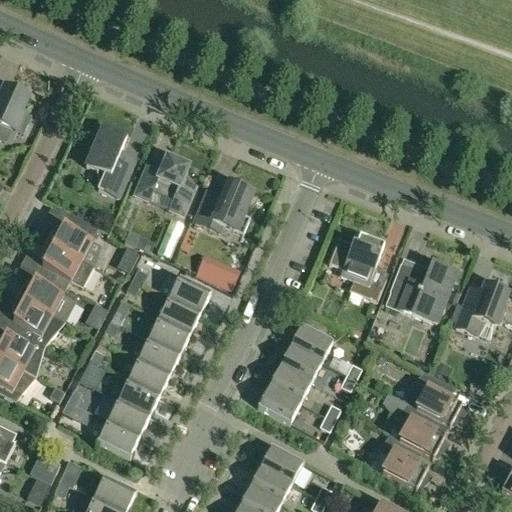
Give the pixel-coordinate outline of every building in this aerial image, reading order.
[(0,97),(0,128),(12,134),(13,133),(23,138),(31,119),(21,115),(28,100),(27,100),(29,96),(17,91),(16,95),(5,89),(1,98),(0,97)] [(93,152),(86,170),(96,174),(97,184),(101,185),(98,193),(118,201),(131,172),(118,166),(118,162),(127,139),(118,135),(110,136),(102,132),(99,138),(91,139),(93,152)] [(147,169),(134,199),(183,219),(196,190),(182,184),(189,170),(166,160),(160,175),(147,169)] [(207,195),(194,226),(222,238),(232,234),(243,239),(250,222),(243,219),(252,196),(228,186),(222,201),(207,195)] [(102,250),(92,244),(91,244),(98,231),(70,216),(60,235),(56,232),(52,236),(50,239),(48,242),(46,246),(94,272),(102,250)] [(170,224),(157,257),(170,262),(183,229),(170,224)] [(138,240),(128,236),(124,247),(134,251),(138,240)] [(348,295),(354,297),(376,306),(386,282),(373,277),(384,249),(359,239),(355,249),(338,242),(328,268),(342,273),(340,279),(353,284),(348,295)] [(82,292),(94,272),(46,246),(44,250),(42,254),(41,258),(40,262),(44,264),(38,277),(66,292),(70,286),(82,292)] [(187,256),(190,250),(181,246),(179,252),(187,256)] [(231,294),(239,276),(204,261),(196,279),(231,294)] [(384,308),(398,313),(436,328),(456,277),(432,268),(427,279),(400,268),(384,308)] [(132,284),(140,289),(146,278),(137,273),(132,284)] [(31,290),(27,287),(23,291),(20,296),(17,301),(64,326),(75,306),(63,299),(66,292),(38,277),(31,290)] [(168,302),(200,318),(210,297),(179,281),(168,302)] [(135,300),(140,289),(132,284),(126,295),(135,300)] [(489,343),(494,329),(495,330),(496,326),(500,327),(505,313),(502,311),(507,296),(501,294),(502,290),(493,286),(491,290),(484,287),(481,296),(470,292),(463,310),(457,326),(455,331),(476,339),(476,338),(489,343)] [(64,326),(17,301),(14,306),(12,312),(11,318),(16,319),(9,332),(45,351),(47,347),(50,344),(58,335),(64,326)] [(190,338),(200,318),(168,302),(158,323),(190,338)] [(449,324),(457,326),(463,310),(455,308),(449,324)] [(110,325),(119,329),(125,318),(116,314),(110,325)] [(180,359),(190,338),(158,323),(148,343),(180,359)] [(113,340),(119,329),(110,325),(104,336),(113,340)] [(290,350),(321,366),(332,346),(301,329),(290,350)] [(44,353),(45,351),(9,332),(2,345),(0,343),(0,362),(23,375),(27,368),(39,371),(42,359),(42,357),(43,355),(44,353)] [(170,379),(180,359),(148,343),(138,364),(170,379)] [(311,387),(321,366),(290,350),(279,370),(311,387)] [(89,365),(98,370),(104,359),(95,354),(89,365)] [(387,360),(377,355),(372,365),(377,368),(383,366),(387,360)] [(35,381),(23,375),(0,362),(0,397),(15,405),(35,381)] [(160,400),(170,379),(138,364),(128,384),(160,400)] [(92,381),(98,370),(89,365),(83,376),(92,381)] [(347,380),(356,385),(361,374),(353,369),(347,380)] [(300,407),(311,387),(279,370),(269,391),(300,407)] [(416,413),(429,420),(449,431),(451,428),(453,429),(464,417),(459,413),(461,410),(440,399),(446,388),(423,376),(411,388),(402,405),(407,407),(416,412),(416,413)] [(350,396),(356,385),(347,380),(341,391),(350,396)] [(149,420),(160,400),(128,384),(118,405),(149,420)] [(289,428),(300,407),(269,391),(258,411),(289,428)] [(68,405),(76,410),(82,399),(73,394),(68,405)] [(71,421),(76,410),(68,405),(62,416),(71,421)] [(139,441),(149,420),(118,405),(108,425),(139,441)] [(416,413),(416,412),(407,407),(394,420),(406,431),(399,444),(399,445),(412,452),(433,463),(434,460),(436,461),(447,449),(442,445),(444,441),(423,430),(429,420),(416,413)] [(326,421),(334,425),(340,414),(332,410),(326,421)] [(329,436),(334,425),(326,421),(320,432),(329,436)] [(355,426),(345,421),(340,431),(350,436),(355,426)] [(129,462),(139,441),(108,425),(97,446),(129,462)] [(0,464),(5,467),(15,447),(13,446),(17,438),(0,430),(0,464)] [(399,445),(399,444),(390,439),(378,450),(389,463),(382,477),(414,495),(415,495),(417,492),(419,493),(430,481),(426,476),(427,473),(406,462),(412,452),(399,445)] [(260,470),(292,487),(302,467),(271,450),(260,470)] [(46,473),(55,478),(60,468),(50,464),(46,473)] [(68,466),(63,477),(76,483),(81,471),(68,466)] [(281,507),(292,487),(260,470),(250,491),(281,507)] [(46,473),(40,485),(50,490),(55,478),(46,473)] [(500,495),(511,500),(511,473),(510,476),(504,475),(501,491),(502,491),(500,495)] [(94,502),(113,511),(127,511),(135,496),(104,481),(94,502)] [(63,501),(69,489),(60,485),(55,496),(63,501)] [(240,511),(278,511),(281,507),(250,491),(239,511),(240,511)] [(322,491),(317,501),(326,505),(331,495),(322,491)] [(317,501),(311,511),(322,511),(326,505),(317,501)] [(113,511),(94,502),(88,511),(113,511)]
